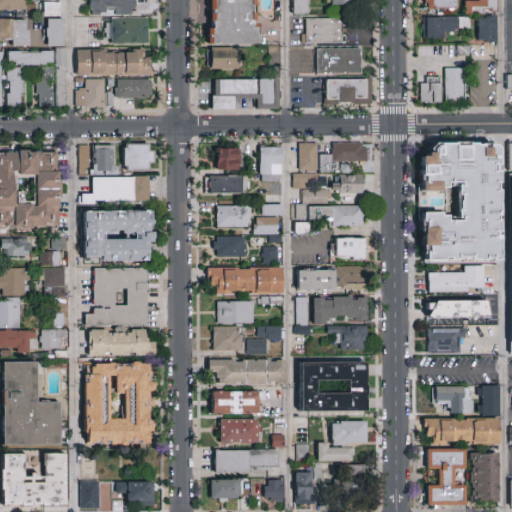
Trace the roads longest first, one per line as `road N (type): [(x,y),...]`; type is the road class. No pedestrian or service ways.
road 1 (residential): [(182,511),(178,0)]
road 2 (residential): [(0,127),(511,124)]
road 3 (secondary): [(392,0),(396,490)]
